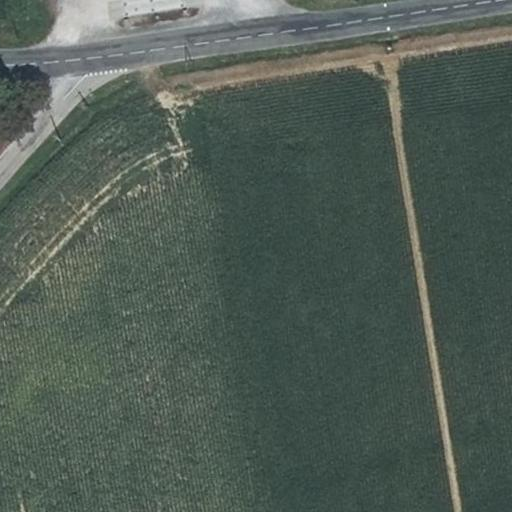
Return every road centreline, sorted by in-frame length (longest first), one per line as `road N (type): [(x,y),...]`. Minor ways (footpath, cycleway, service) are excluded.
road 1 (tertiary): [(491,0),(92,58)]
road 2 (unclassified): [(0,170),(92,58)]
